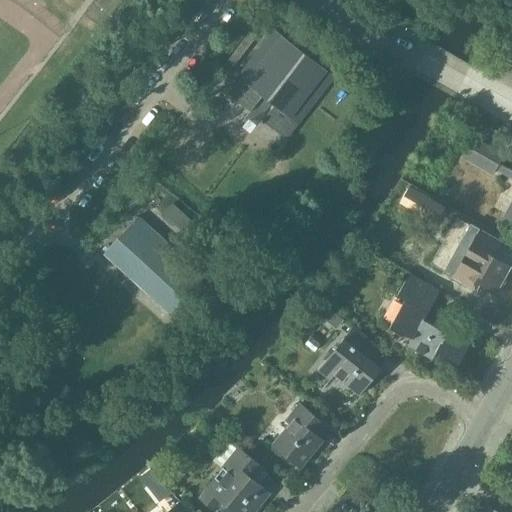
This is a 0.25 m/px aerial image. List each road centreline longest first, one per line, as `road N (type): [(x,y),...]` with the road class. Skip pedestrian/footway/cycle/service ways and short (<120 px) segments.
road 1 (unclassified): [(45,215),(70,200),(225,0)]
road 2 (residential): [(300,511),(402,389),(431,388),(487,419)]
road 3 (unclassified): [(318,0),(511,112)]
